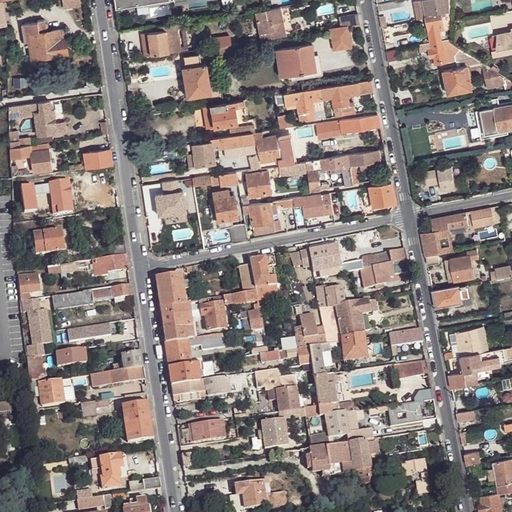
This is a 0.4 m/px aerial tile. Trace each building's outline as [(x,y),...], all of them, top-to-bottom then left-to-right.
[(280,7),(317,0),(114,0),(119,32),(158,27),(177,24),(184,23),(237,15),(238,15),(255,12),(261,11),(280,7)] [(426,16),(422,0),(415,0),(414,0),(417,18),(426,16)] [(422,0),(426,16),(442,14),(442,15),(450,16),(449,0),(422,0)] [(280,7),(261,11),(255,12),(261,40),(282,37),(279,22),(283,21),(280,7)] [(347,27),(360,25),(358,14),(342,16),(343,27),(347,27)] [(426,18),(431,42),(442,39),(441,34),(440,30),(445,29),(444,27),(444,24),(442,15),(442,14),(426,16),(426,18)] [(46,21),(38,22),(39,32),(47,31),(46,21)] [(67,54),(65,39),(60,40),(58,30),(47,31),(39,32),(38,22),(22,25),(25,44),(30,43),(32,59),(67,54)] [(177,24),(178,28),(181,28),(184,46),(180,46),(181,51),(188,50),(184,23),(177,24)] [(148,33),(151,55),(181,51),(180,46),(178,28),(177,24),(158,27),(158,32),(148,33)] [(343,27),(329,30),(332,50),(350,48),(347,27),(343,27)] [(511,31),(498,34),(499,34),(500,37),(499,38),(500,45),(502,45),(502,48),(501,48),(501,49),(511,47),(511,31)] [(144,56),(151,55),(148,33),(141,34),(144,56)] [(449,38),(442,39),(447,62),(456,60),(455,55),(454,51),(457,50),(461,54),(463,50),(450,41),(449,38)] [(442,39),(431,42),(433,49),(429,50),(430,58),(435,57),(436,64),(447,62),(442,39)] [(431,42),(419,45),(421,52),(429,50),(433,49),(431,42)] [(241,43),(218,47),(219,56),(242,53),(241,43)] [(290,76),(314,71),(312,58),(311,56),(309,44),(276,50),(281,77),(290,76)] [(501,49),(495,50),(497,55),(511,52),(511,47),(501,49)] [(470,55),(463,50),(461,54),(457,50),(454,51),(455,55),(461,59),(470,55)] [(184,56),(186,67),(201,65),(200,54),(184,56)] [(459,60),(461,67),(467,66),(477,64),(483,63),(470,55),(461,59),(459,60)] [(214,63),(208,64),(212,94),(219,93),(214,63)] [(212,94),(208,64),(201,65),(186,67),(183,68),(188,97),(212,94)] [(461,67),(444,71),(448,94),(472,89),(467,66),(461,67)] [(511,86),(511,81),(491,68),(484,70),(483,70),(486,87),(504,84),(505,88),(511,86)] [(314,75),(314,71),(290,76),(291,79),(314,75)] [(373,91),(371,81),(285,94),(287,105),(297,103),(297,105),(298,112),(301,112),(303,114),(306,113),(307,113),(308,111),(312,110),(312,103),(311,101),(332,98),(332,99),(333,106),(337,106),(348,104),(348,103),(347,96),(367,92),(373,91)] [(489,109),(494,108),(499,107),(499,104),(498,99),(488,101),(489,109)] [(50,101),(39,103),(40,111),(34,112),(35,116),(37,128),(37,135),(56,133),(55,123),(54,110),(51,110),(50,101)] [(245,108),(244,101),(237,102),(238,108),(238,110),(245,108)] [(238,108),(237,102),(210,106),(211,112),(212,112),(214,128),(237,125),(237,120),(234,109),(238,108)] [(9,106),(9,118),(30,114),(30,117),(35,116),(34,112),(40,111),(39,103),(9,106)] [(353,103),(348,103),(348,104),(349,107),(338,108),(337,106),(333,106),(334,112),(342,112),(342,113),(355,112),(353,103)] [(498,132),(511,129),(511,103),(499,107),(494,108),(498,132)] [(211,112),(210,106),(202,107),(206,129),(214,128),(212,112),(211,112)] [(238,110),(238,108),(234,109),(237,120),(248,119),(245,108),(238,110)] [(498,132),(494,108),(489,109),(490,111),(484,113),(481,113),(486,135),(498,132)] [(307,117),(306,113),(303,114),(301,112),(298,112),(299,121),(307,120),(307,117)] [(380,127),(378,115),(315,124),(317,136),(380,127)] [(149,130),(147,116),(132,118),(134,133),(149,130)] [(285,116),(278,117),(279,129),(286,128),(285,116)] [(252,133),(256,132),(255,125),(229,129),(230,136),(239,134),(246,134),(252,133)] [(270,137),(269,130),(256,132),(252,133),(255,144),(256,149),(260,168),(293,163),(291,156),(283,157),(283,158),(260,162),(256,139),(270,137)] [(255,144),(252,133),(246,134),(239,134),(230,136),(210,139),(211,143),(211,146),(213,146),(218,145),(218,149),(219,149),(226,148),(234,147),(255,144)] [(278,136),(270,137),(256,139),(260,162),(283,158),(283,157),(279,140),(278,136)] [(283,157),(291,156),(293,153),(290,138),(279,140),(283,157)] [(136,150),(144,149),(143,141),(135,142),(136,150)] [(211,146),(211,143),(193,145),(193,154),(195,167),(215,164),(213,146),(211,146)] [(42,151),(41,144),(30,145),(31,152),(42,151)] [(31,152),(30,145),(18,147),(10,148),(11,157),(30,155),(31,154),(31,152)] [(161,154),(160,147),(144,149),(136,150),(138,158),(161,154)] [(236,157),(234,147),(226,148),(227,158),(236,157)] [(112,164),(110,149),(88,152),(91,167),(112,164)] [(248,151),(252,169),(260,168),(256,149),(248,151)] [(42,151),(31,152),(31,154),(30,155),(33,172),(50,169),(48,150),(42,151)] [(378,150),(349,155),(351,166),(356,165),(360,165),(371,163),(380,162),(378,150)] [(349,155),(306,161),(306,162),(307,172),(318,170),(318,171),(343,167),(351,166),(349,155)] [(307,172),(306,162),(279,166),(279,171),(280,176),(307,173),(307,172)] [(11,179),(30,176),(29,170),(19,172),(18,164),(11,165),(11,179)] [(353,184),(351,166),(343,167),(343,172),(345,185),(353,184)] [(456,189),(452,168),(424,174),(425,178),(426,185),(427,187),(441,184),(443,192),(456,189)] [(318,170),(307,172),(307,173),(310,191),(320,189),(318,171),(318,170)] [(236,172),(219,174),(221,182),(221,186),(238,183),(236,172)] [(268,172),(248,174),(246,175),(248,197),(270,194),(268,174),(268,172)] [(206,176),(193,178),(194,183),(194,186),(212,183),(211,175),(210,175),(206,176)] [(12,181),(12,190),(24,188),(23,180),(12,181)] [(56,207),(57,214),(68,213),(67,205),(71,205),(68,181),(48,183),(51,207),(56,207)] [(395,202),(391,184),(369,187),(373,206),(395,202)] [(329,193),(292,199),(293,206),(294,208),(302,207),(304,218),(323,215),(322,211),(332,209),(329,193)] [(218,222),(220,222),(231,220),(239,219),(235,195),(229,196),(224,197),(215,199),(214,199),(215,204),(217,215),(218,222)] [(292,199),(269,202),(269,204),(277,203),(277,205),(284,204),(285,207),(293,206),(292,199)] [(269,202),(248,205),(249,210),(252,225),(272,222),(272,220),(271,214),(269,204),(269,202)] [(277,203),(269,204),(271,214),(278,213),(277,205),(277,203)] [(499,206),(481,209),(485,226),(502,222),(499,206)] [(481,209),(470,212),(473,225),(473,228),(485,226),(481,209)] [(421,234),(426,256),(437,253),(453,250),(449,229),(468,225),(466,212),(431,219),(433,231),(421,234)] [(279,219),(272,220),(272,222),(273,230),(280,229),(279,219)] [(220,229),(232,227),(232,226),(231,220),(220,222),(220,229)] [(40,229),(39,222),(14,225),(14,233),(40,229)] [(273,230),(272,222),(252,225),(254,233),(273,230)] [(233,244),(249,241),(245,223),(232,226),(232,227),(230,231),(233,244)] [(67,229),(60,230),(62,252),(70,250),(67,229)] [(62,252),(60,230),(31,234),(34,256),(62,252)] [(368,231),(354,234),(355,240),(369,237),(368,231)] [(125,256),(124,244),(110,247),(112,258),(125,256)] [(336,245),(308,250),(312,269),(312,273),(318,272),(328,270),(340,268),(340,265),(336,245)] [(406,260),(404,249),(388,252),(390,264),(406,260)] [(312,269),(308,250),(299,252),(302,267),(302,271),(312,269)] [(471,259),(473,259),(478,258),(477,250),(467,251),(467,256),(450,259),(455,282),(474,277),(474,275),(473,269),(472,266),(471,259)] [(302,267),(299,252),(287,254),(292,269),(302,267)] [(369,268),(390,264),(388,252),(367,256),(369,268)] [(426,256),(427,265),(438,263),(437,253),(426,256)] [(273,255),(249,260),(249,263),(254,287),(269,285),(269,284),(266,267),(273,266),(275,265),(273,255)] [(127,269),(125,256),(112,258),(92,260),(95,277),(107,275),(107,272),(127,269)] [(362,269),(369,268),(367,256),(362,257),(360,261),(362,269)] [(448,283),(455,282),(450,259),(444,261),(448,283)] [(362,269),(360,270),(363,288),(374,286),(375,289),(383,287),(383,284),(386,283),(385,278),(409,273),(406,260),(390,264),(369,268),(362,269)] [(360,270),(362,269),(360,261),(340,265),(340,268),(328,270),(329,276),(360,270)] [(73,272),(71,263),(59,265),(60,272),(60,274),(73,272)] [(254,287),(249,263),(238,265),(243,292),(255,289),(254,287)] [(60,272),(59,265),(49,267),(50,273),(60,272)] [(269,284),(269,285),(269,286),(276,285),(273,266),(266,267),(269,284)] [(491,273),(492,280),(511,276),(511,270),(510,266),(495,269),(495,272),(491,273)] [(155,278),(160,308),(185,303),(183,291),(182,282),(181,274),(155,278)] [(18,277),(19,287),(27,286),(27,280),(37,279),(36,275),(18,277)] [(19,287),(20,301),(26,300),(30,299),(29,292),(39,291),(37,279),(27,280),(27,286),(19,287)] [(131,296),(130,285),(90,291),(91,302),(93,302),(114,299),(124,297),(131,296)] [(269,285),(254,287),(255,289),(257,300),(271,297),(269,286),(269,285)] [(466,285),(460,286),(463,303),(462,303),(462,305),(472,304),(469,287),(467,288),(466,285)] [(474,287),(478,310),(491,307),(487,285),(474,287)] [(324,286),(315,288),(323,328),(324,335),(326,344),(328,344),(337,343),(341,342),(343,342),(342,337),(337,318),(332,319),(331,317),(328,317),(324,289),(324,286)] [(337,318),(342,337),(363,334),(363,332),(361,314),(367,313),(369,312),(368,302),(367,301),(345,305),(342,286),(324,289),(328,317),(331,317),(332,319),(337,318)] [(432,291),(436,308),(462,303),(463,303),(460,286),(432,291)] [(257,300),(255,289),(243,292),(199,301),(201,316),(205,315),(207,330),(225,328),(222,302),(223,302),(224,305),(233,303),(234,305),(257,301),(257,300)] [(90,291),(52,296),(54,311),(94,304),(93,302),(91,302),(90,291)] [(271,297),(257,300),(257,301),(259,311),(265,310),(264,305),(272,304),(271,297)] [(27,313),(30,329),(49,327),(46,310),(40,311),(38,298),(30,299),(26,300),(28,313),(27,313)] [(20,301),(21,314),(27,313),(28,313),(26,300),(20,301)] [(377,300),(368,302),(369,312),(379,310),(377,300)] [(201,316),(199,301),(190,302),(189,303),(191,316),(201,316)] [(185,303),(160,308),(165,343),(187,339),(192,339),(191,316),(189,303),(185,303)] [(262,328),(259,311),(239,314),(240,320),(242,319),(248,318),(251,330),(262,328)] [(300,317),(302,332),(306,331),(308,337),(317,336),(316,330),(313,315),(300,317)] [(244,331),(251,330),(248,318),(242,319),(244,331)] [(109,324),(67,331),(69,343),(87,340),(91,337),(93,339),(111,337),(109,324)] [(476,328),(480,352),(487,351),(482,325),(476,328)] [(49,327),(30,329),(32,346),(43,344),(51,343),(49,327)] [(456,333),(461,356),(480,352),(476,328),(456,333)] [(422,342),(420,330),(388,335),(389,336),(390,347),(394,346),(422,342)] [(302,332),(294,333),(296,342),(297,349),(309,347),(326,344),(324,335),(317,336),(308,337),(306,331),(302,332)] [(452,352),(453,357),(461,356),(456,333),(449,335),(452,352)] [(343,342),(364,339),(363,334),(342,337),(343,342)] [(220,344),(219,335),(192,339),(187,339),(188,345),(196,344),(196,347),(220,344)] [(188,345),(187,339),(165,343),(168,362),(189,359),(188,345)] [(343,342),(341,342),(344,361),(345,368),(367,364),(366,358),(364,340),(364,339),(343,342)] [(297,349),(296,342),(282,344),(283,351),(297,349)] [(338,350),(337,343),(328,344),(330,352),(338,350)] [(27,347),(28,358),(40,356),(44,356),(43,344),(32,346),(27,347)] [(188,345),(189,359),(197,358),(195,349),(196,349),(196,347),(196,344),(188,345)] [(328,344),(326,344),(309,347),(311,364),(313,377),(324,375),(320,353),(330,352),(328,344)] [(309,347),(297,349),(298,356),(299,366),(302,366),(311,364),(309,347)] [(448,375),(451,389),(466,386),(466,383),(475,381),(473,366),(483,365),(483,364),(505,359),(505,358),(511,356),(511,354),(511,351),(511,347),(487,351),(480,352),(461,356),(463,372),(448,375)] [(55,353),(55,354),(57,367),(86,364),(84,349),(78,350),(55,353)] [(274,352),(267,353),(248,356),(249,364),(282,359),(282,358),(298,356),(297,349),(283,351),(279,351),(274,352)] [(142,368),(140,354),(121,357),(123,371),(142,368)] [(26,358),(29,380),(38,379),(37,377),(45,376),(44,368),(42,369),(40,356),(28,358),(26,358)] [(198,371),(197,363),(168,367),(171,385),(199,381),(198,371)] [(401,367),(403,378),(422,375),(420,364),(401,367)] [(393,380),(403,378),(401,367),(391,369),(393,380)] [(144,380),(142,368),(123,371),(108,373),(110,385),(144,380)] [(261,371),(254,372),(257,389),(264,387),(266,387),(267,392),(274,391),(295,387),(296,387),(294,375),(280,377),(279,369),(275,369),(268,370),(261,371)] [(110,385),(108,373),(93,376),(95,388),(98,388),(99,389),(105,388),(108,385),(110,385)] [(240,374),(228,376),(230,393),(240,392),(241,388),(247,387),(247,386),(245,374),(240,374)] [(326,375),(330,404),(336,403),(332,374),(326,375)] [(324,375),(313,377),(314,385),(316,393),(318,406),(330,404),(326,375),(324,375)] [(199,381),(171,385),(173,401),(179,400),(179,395),(199,393),(200,396),(207,395),(207,396),(230,393),(228,376),(199,381)] [(61,380),(38,384),(28,385),(29,388),(29,391),(29,399),(30,401),(30,408),(30,411),(37,410),(36,398),(35,399),(33,390),(34,390),(35,393),(39,393),(41,407),(64,404),(61,380)] [(316,393),(314,385),(305,386),(306,395),(310,394),(316,393)] [(296,387),(295,387),(274,391),(278,412),(283,411),(299,409),(298,401),(296,387)] [(73,388),(66,389),(67,401),(75,399),(73,388)] [(267,392),(270,413),(278,412),(274,391),(267,392)] [(310,394),(312,407),(314,407),(317,406),(318,406),(316,393),(310,394)] [(110,400),(81,404),(82,411),(96,409),(111,407),(111,404),(110,400)] [(299,409),(304,408),(306,408),(305,400),(298,401),(299,409)] [(336,403),(330,404),(331,413),(346,411),(346,413),(354,412),(355,412),(353,401),(336,403)] [(153,439),(147,402),(122,406),(127,443),(153,439)] [(419,402),(387,407),(390,426),(422,421),(419,402)] [(318,406),(317,406),(319,414),(319,416),(324,415),(332,414),(331,413),(330,404),(318,406)] [(11,405),(0,405),(0,414),(11,414),(11,405)] [(251,409),(252,416),(265,414),(264,407),(251,409)] [(305,415),(305,417),(316,415),(314,407),(312,407),(306,408),(304,408),(305,415)] [(284,419),(305,415),(304,408),(299,409),(283,411),(284,419)] [(96,409),(82,411),(83,418),(98,416),(97,413),(96,409)] [(484,409),(474,411),(475,417),(485,416),(484,409)] [(328,438),(332,437),(347,435),(349,434),(346,413),(346,411),(331,413),(332,414),(324,415),(328,438)] [(458,423),(458,427),(476,423),(475,417),(474,411),(456,414),(458,423)] [(354,412),(346,413),(349,434),(347,435),(348,443),(365,440),(367,440),(365,430),(357,431),(354,412)] [(284,419),(261,421),(262,432),(258,432),(259,439),(263,439),(264,448),(287,446),(284,419)] [(224,420),(190,425),(193,443),(227,438),(224,420)] [(438,429),(425,431),(426,440),(440,438),(438,429)] [(348,443),(333,445),(332,437),(328,438),(309,440),(311,448),(308,449),(309,455),(304,456),(307,469),(311,468),(312,473),(321,472),(328,470),(332,476),(353,472),(352,467),(352,466),(351,462),(351,461),(348,443)] [(348,443),(351,461),(352,461),(353,472),(370,470),(367,455),(378,454),(376,442),(366,444),(365,440),(348,443)] [(463,452),(466,466),(480,463),(477,449),(463,452)] [(181,454),(183,467),(197,465),(195,452),(181,454)] [(85,456),(68,458),(68,465),(86,462),(85,456)] [(97,490),(120,487),(118,477),(117,469),(122,468),(120,456),(89,461),(91,473),(93,488),(97,490)] [(497,480),(499,493),(504,493),(511,491),(511,458),(493,462),(495,469),(487,470),(490,481),(497,480)] [(424,460),(401,463),(403,479),(410,478),(411,481),(414,484),(416,495),(429,493),(424,460)] [(125,468),(122,468),(117,469),(118,477),(126,475),(125,468)] [(160,488),(158,478),(142,481),(143,490),(160,488)] [(266,506),(264,495),(263,485),(251,486),(251,483),(235,486),(236,495),(242,494),(244,509),(265,506),(266,506)] [(124,493),(111,495),(112,502),(117,501),(121,501),(120,500),(125,499),(124,493)] [(284,493),(264,495),(266,506),(265,506),(265,508),(286,505),(284,493)] [(498,493),(480,497),(481,503),(478,504),(479,511),(483,511),(488,511),(487,511),(502,511),(501,509),(498,493)] [(499,493),(498,493),(501,509),(507,508),(505,495),(504,493),(499,493)] [(242,494),(236,495),(232,496),(234,510),(244,509),(242,494)] [(111,495),(102,497),(104,506),(104,509),(113,508),(112,502),(111,495)] [(102,497),(93,498),(95,507),(104,506),(102,497)] [(84,499),(77,500),(78,509),(95,507),(93,498),(92,498),(84,499)] [(131,500),(132,505),(136,505),(138,506),(138,509),(147,508),(145,498),(131,500)]
